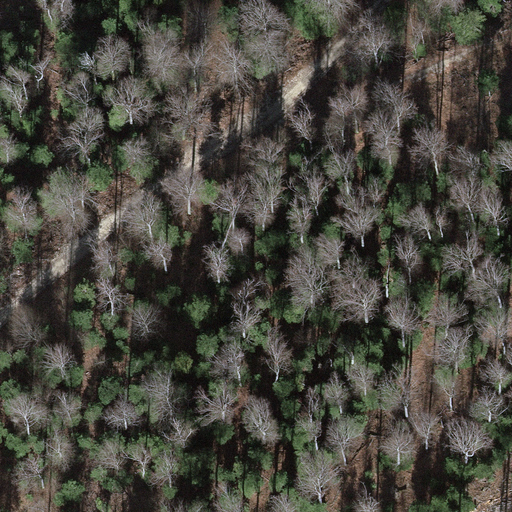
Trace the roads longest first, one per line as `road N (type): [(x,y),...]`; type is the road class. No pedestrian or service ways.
road 1 (track): [(393,0),(329,61),(144,195),(0,321)]
road 2 (track): [(252,120),(511,28)]
